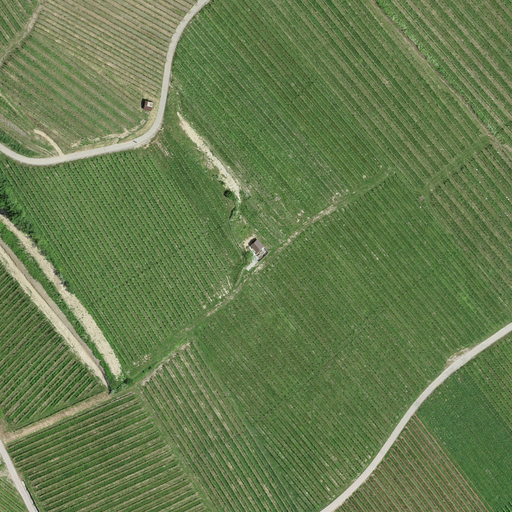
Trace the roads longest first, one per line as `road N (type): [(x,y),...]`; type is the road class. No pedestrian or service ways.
road 1 (track): [(203,0),(176,35),(160,114),(147,135),(49,160),(0,145)]
road 2 (track): [(511,326),(440,378),(325,511)]
